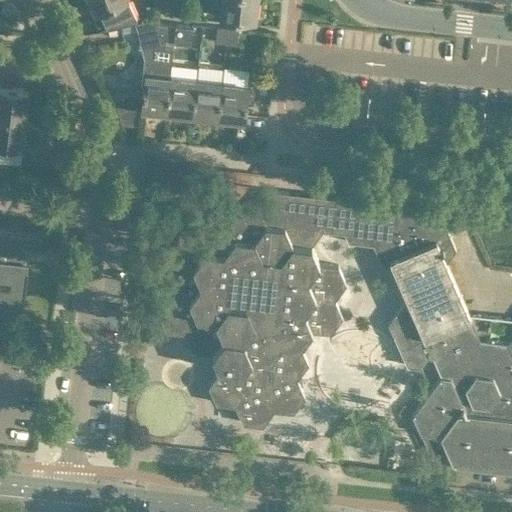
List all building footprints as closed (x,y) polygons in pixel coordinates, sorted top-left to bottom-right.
[(128,0),(90,0),(95,11),(97,10),(99,9),(107,28),(135,21),(137,20),(128,0)] [(165,0),(164,9),(179,11),(180,0),(165,0)] [(257,0),(222,0),(220,15),(255,19),(257,0)] [(145,72),(141,108),(167,111),(171,75),(173,45),(165,44),(168,22),(160,21),(157,21),(158,15),(137,20),(135,21),(147,58),(145,72)] [(168,22),(165,44),(173,45),(173,40),(175,23),(168,22)] [(176,22),(175,23),(173,40),(190,42),(192,25),(176,22)] [(215,41),(226,42),(228,27),(217,26),(215,41)] [(228,27),(226,42),(237,44),(239,28),(228,27)] [(222,81),(218,116),(244,119),(249,84),(247,84),(249,69),(224,66),(222,81)] [(167,111),(193,114),(197,78),(171,75),(167,111)] [(193,114),(218,116),(222,81),(197,78),(193,114)] [(0,84),(0,113),(26,117),(29,88),(0,84)] [(137,107),(125,106),(127,124),(135,125),(137,107)] [(0,142),(23,146),(26,117),(0,113),(0,142)] [(169,296),(158,311),(166,328),(166,329),(167,329),(185,331),(193,349),(212,350),(219,368),(208,383),(216,402),(235,405),(243,422),(263,424),(274,409),(293,411),(304,395),(297,377),(308,362),(301,343),(312,329),(330,332),(342,316),(334,298),(345,282),(338,264),(319,261),(311,244),(292,242),(284,224),(287,193),(267,192),(258,205),(256,205),(238,203),(233,209),(227,218),(208,215),(197,230),(177,229),(166,245),(172,263),(161,278),(169,296)] [(389,321),(402,353),(416,355),(411,343),(472,319),(446,260),(455,247),(438,208),(402,204),(373,242),(383,263),(394,265),(407,296),(389,321)] [(0,300),(1,300),(21,303),(22,295),(25,296),(29,268),(25,268),(27,248),(41,250),(43,234),(0,228),(0,300)] [(416,355),(402,353),(407,364),(419,365),(421,364),(426,356),(435,356),(440,367),(447,368),(446,374),(443,373),(414,413),(421,430),(422,433),(432,460),(454,463),(511,468),(511,350),(508,341),(486,338),(483,343),(468,341),(464,331),(472,319),(411,343),(416,355)]
